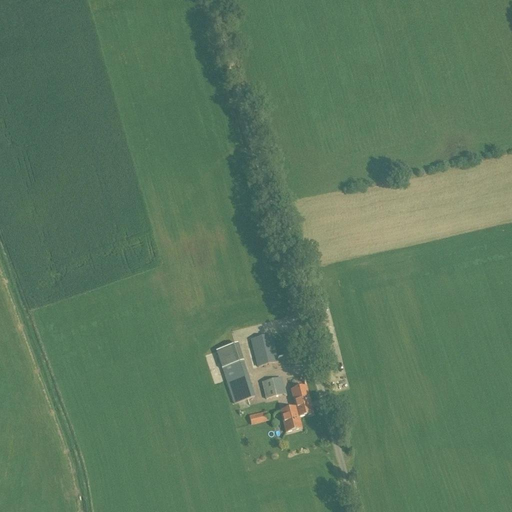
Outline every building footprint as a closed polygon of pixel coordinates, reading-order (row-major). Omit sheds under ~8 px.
[(257,368),(278,363),(271,335),(250,340),(257,368)] [(243,361),(238,345),(216,352),(226,381),(223,382),(230,402),(232,401),(233,405),(255,397),(243,361)] [(266,400),(286,394),(282,378),(261,383),(266,400)] [(301,429),(298,418),(313,414),(306,387),(290,391),(295,409),(281,412),(286,433),(301,429)] [(251,426),(269,422),(267,413),(249,417),(251,426)]
